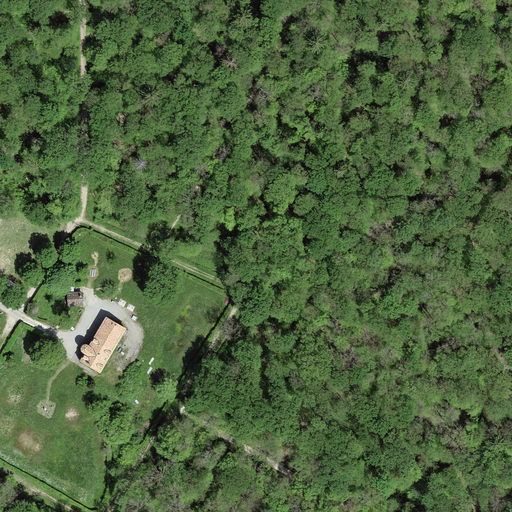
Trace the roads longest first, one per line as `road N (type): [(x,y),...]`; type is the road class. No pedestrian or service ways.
road 1 (track): [(156,253),(308,0)]
road 2 (track): [(78,217),(85,186),(83,0)]
road 3 (track): [(174,408),(363,511)]
